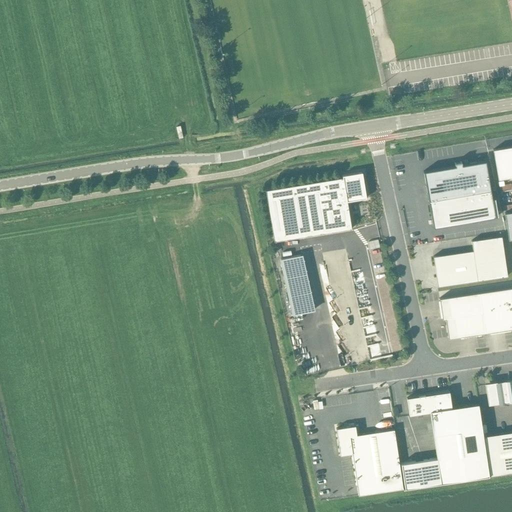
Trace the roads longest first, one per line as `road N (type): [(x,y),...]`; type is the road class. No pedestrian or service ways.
road 1 (unclassified): [(425,368),(0,435)]
road 2 (tertiary): [(0,185),(136,162),(231,157),(373,125)]
road 3 (unclassified): [(373,125),(425,368)]
road 4 (tertiary): [(373,125),(511,104)]
